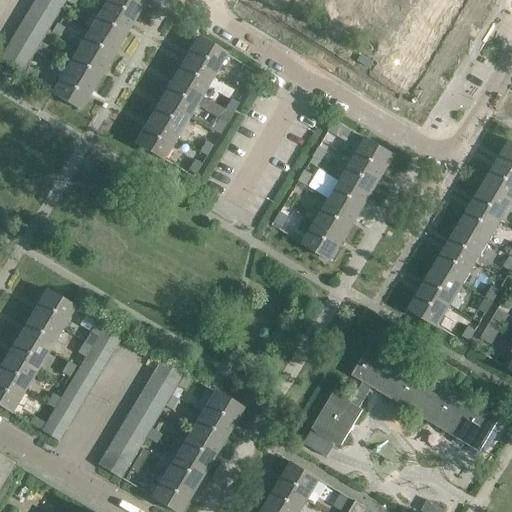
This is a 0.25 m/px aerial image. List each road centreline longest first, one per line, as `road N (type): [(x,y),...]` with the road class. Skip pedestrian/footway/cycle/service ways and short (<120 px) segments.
road 1 (residential): [(511,50),(466,132),(423,145),(181,0)]
road 2 (residential): [(116,511),(0,440)]
